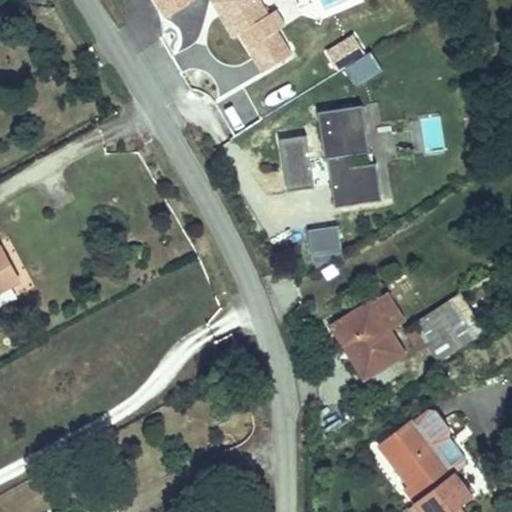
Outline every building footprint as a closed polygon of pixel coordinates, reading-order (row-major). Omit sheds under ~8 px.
[(222,0),(235,20),(241,17),(264,55),(294,38),(279,13),(278,12),(272,16),(264,3),(268,0),(222,0)] [(287,9),(281,0),(268,0),(264,3),(272,16),(278,12),(279,13),(287,9)] [(367,38),(358,23),(344,31),(353,46),(367,38)] [(344,31),(331,40),(340,54),(353,46),(344,31)] [(388,54),(376,35),(364,42),(376,61),(388,54)] [(376,61),(364,42),(350,51),(362,70),(376,61)] [(374,133),(367,86),(323,92),(331,139),(333,139),(340,138),(344,163),(337,164),(341,188),(387,181),(381,144),(355,147),(353,136),(374,133)] [(320,168),(312,116),(285,120),(294,172),(320,168)] [(344,163),(340,138),(333,139),(337,164),(344,163)] [(309,226),(312,254),(343,251),(340,223),(309,226)] [(0,310),(2,306),(0,303),(0,298),(33,279),(10,242),(0,247),(0,310)] [(369,270),(329,294),(361,349),(403,326),(369,270)] [(455,282),(419,301),(437,334),(472,315),(455,282)] [(430,385),(396,414),(429,451),(425,455),(438,470),(442,466),(448,472),(443,476),(456,490),(479,469),(492,458),(470,433),(451,410),(430,385)] [(481,423),(462,400),(451,410),(470,433),(481,423)] [(448,472),(442,466),(438,470),(443,476),(448,472)] [(475,511),(481,511),(501,495),(479,469),(456,490),(475,511)]
